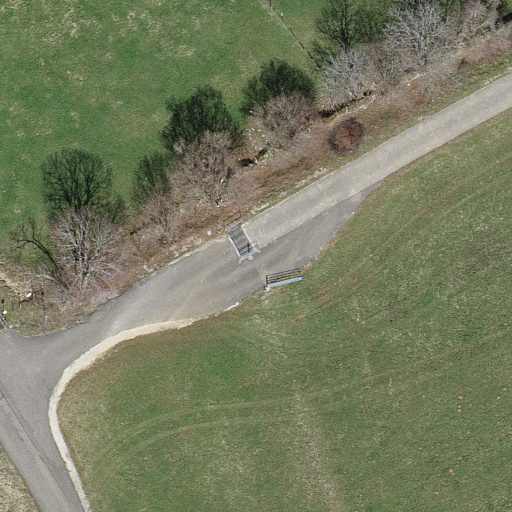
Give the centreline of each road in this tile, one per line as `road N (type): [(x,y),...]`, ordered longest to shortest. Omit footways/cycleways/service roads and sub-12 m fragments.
road 1 (track): [(0,374),(242,248),(511,89)]
road 2 (unclassified): [(0,395),(65,511)]
